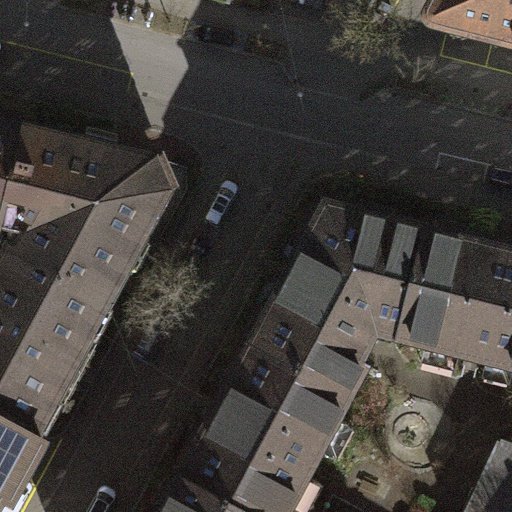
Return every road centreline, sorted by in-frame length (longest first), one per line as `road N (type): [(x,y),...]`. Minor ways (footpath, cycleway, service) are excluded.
road 1 (residential): [(74,511),(297,95)]
road 2 (residential): [(0,22),(297,95)]
road 3 (residential): [(297,95),(511,150)]
